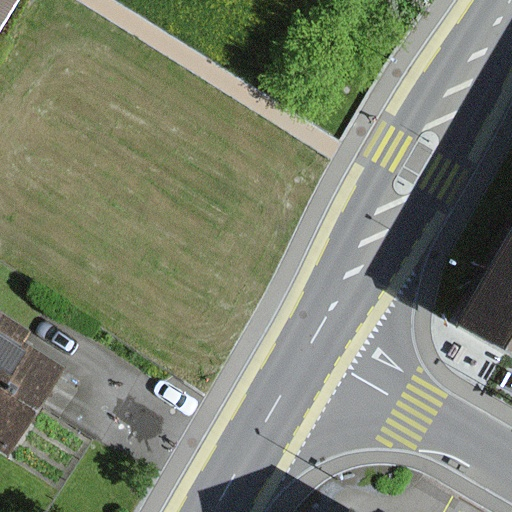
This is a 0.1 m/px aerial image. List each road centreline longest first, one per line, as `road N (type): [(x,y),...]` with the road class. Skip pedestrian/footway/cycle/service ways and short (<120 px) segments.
road 1 (secondary): [(310,351),(511,1)]
road 2 (unclassified): [(310,351),(511,462)]
road 3 (secondary): [(215,511),(310,351)]
